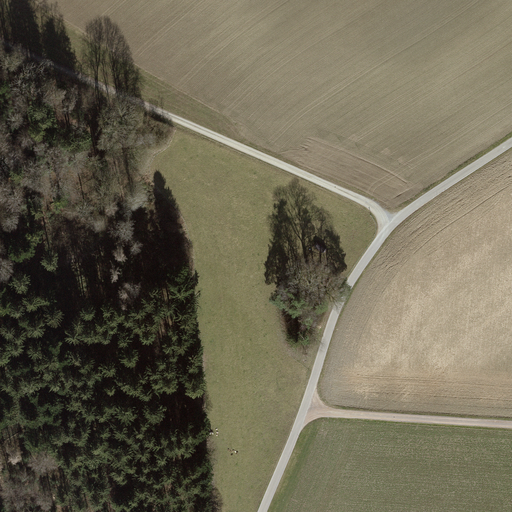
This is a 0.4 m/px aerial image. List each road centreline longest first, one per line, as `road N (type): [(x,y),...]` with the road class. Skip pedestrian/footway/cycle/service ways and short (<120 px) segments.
road 1 (unclassified): [(511,139),(390,225),(341,296),(265,511)]
road 2 (track): [(302,411),(511,426)]
